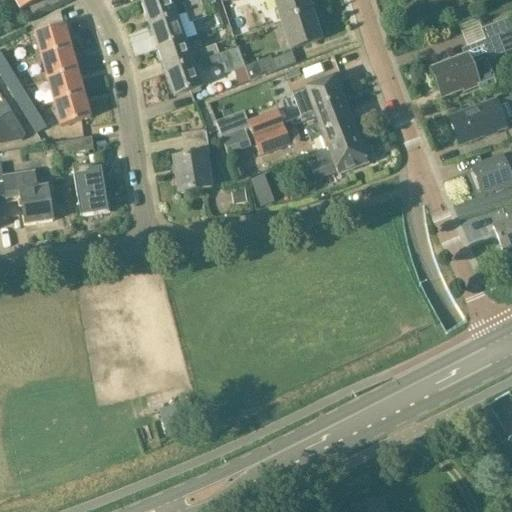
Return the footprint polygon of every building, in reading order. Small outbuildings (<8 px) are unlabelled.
[(42,0),(13,0),(20,12),(42,0)] [(151,0),(141,4),(149,29),(177,19),(170,0),(151,0)] [(198,0),(183,5),(186,14),(202,8),(199,0),(198,0)] [(273,0),(281,25),(312,14),(307,0),(273,0)] [(477,16),(481,27),(511,15),(511,14),(508,4),(477,16)] [(206,18),(202,8),(186,14),(189,24),(206,18)] [(64,27),(63,27),(59,13),(33,26),(35,35),(33,36),(40,59),(71,51),(64,27)] [(321,42),(312,14),(281,25),(290,52),(321,42)] [(149,29),(157,51),(185,42),(177,19),(149,29)] [(496,38),(497,39),(511,33),(511,22),(511,19),(481,31),(485,42),(496,38)] [(193,65),(185,42),(157,51),(165,75),(193,65)] [(463,94),(478,88),(479,93),(496,86),(486,62),(479,44),(461,51),(463,57),(430,70),(442,100),(462,92),(463,94)] [(199,52),(203,62),(219,57),(215,46),(199,52)] [(238,50),(219,57),(203,62),(205,71),(222,65),(225,75),(244,68),(238,50)] [(40,59),(47,82),(78,74),(71,51),(40,59)] [(0,73),(8,69),(0,55),(0,73)] [(276,72),(271,58),(245,68),(251,82),(276,72)] [(201,89),(193,65),(165,75),(174,99),(201,89)] [(0,73),(0,78),(11,96),(21,90),(8,69),(0,73)] [(47,82),(53,105),(84,97),(78,74),(47,82)] [(302,120),(314,115),(315,119),(345,108),(334,79),(304,90),(310,106),(299,111),(302,120)] [(11,96),(24,117),(34,111),(21,90),(11,96)] [(505,124),(511,122),(511,96),(499,100),(505,124)] [(91,120),(84,97),(53,105),(60,129),(91,120)] [(0,104),(0,146),(22,143),(25,137),(5,102),(0,104)] [(505,129),(495,102),(448,120),(458,147),(505,129)] [(315,119),(318,126),(306,130),(310,143),(319,140),(323,151),(357,138),(345,108),(315,119)] [(46,129),(34,111),(24,117),(35,136),(46,129)] [(249,130),(252,138),(283,126),(277,111),(248,123),(250,129),(249,130)] [(217,128),(222,140),(244,132),(249,130),(250,129),(248,123),(245,117),(217,128)] [(290,147),(283,126),(252,138),(259,158),(290,147)] [(181,136),(184,158),(172,160),(177,195),(212,190),(206,155),(209,155),(205,132),(181,136)] [(244,132),(222,140),(228,157),(251,148),(244,132)] [(315,183),(337,175),(337,176),(367,165),(357,138),(323,151),(314,154),(318,165),(310,169),(315,183)] [(91,140),(55,145),(57,157),(93,152),(91,140)] [(511,187),(511,185),(511,184),(511,146),(508,148),(511,157),(502,161),(501,158),(470,170),(481,198),(495,192),(496,194),(511,187)] [(72,169),(73,178),(80,219),(107,214),(100,170),(96,171),(96,166),(72,169)] [(34,173),(3,178),(7,205),(20,203),(24,228),(52,223),(47,189),(37,190),(34,173)] [(268,190),(262,191),(260,178),(252,179),(256,204),(270,202),(268,190)] [(507,223),(492,229),(502,254),(511,250),(511,213),(505,216),(507,223)] [(347,511),(385,511),(383,500),(346,510),(347,511)]
